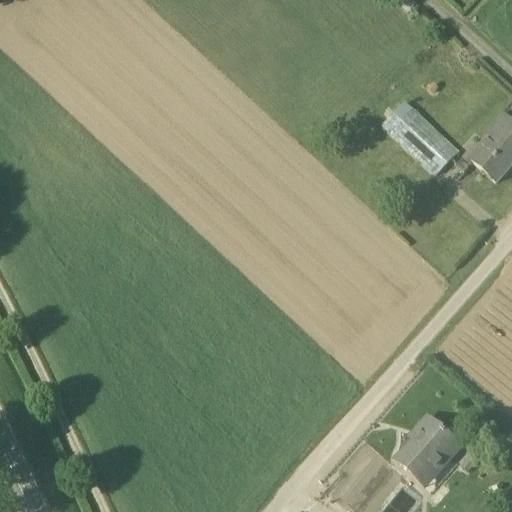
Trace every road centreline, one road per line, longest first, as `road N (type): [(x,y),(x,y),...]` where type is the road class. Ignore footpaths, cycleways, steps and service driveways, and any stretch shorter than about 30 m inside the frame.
road 1 (unclassified): [(272,511),(511,237)]
road 2 (track): [(0,291),(101,511)]
